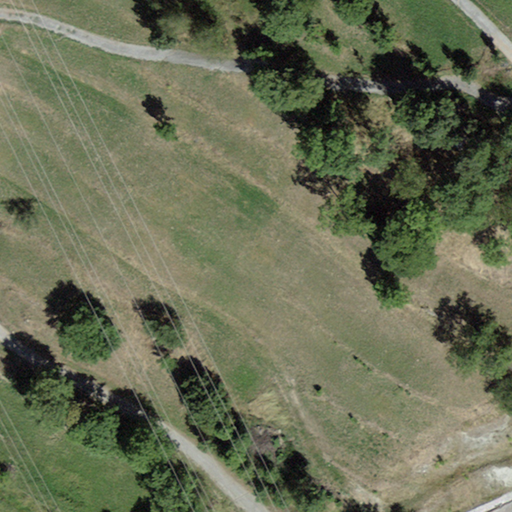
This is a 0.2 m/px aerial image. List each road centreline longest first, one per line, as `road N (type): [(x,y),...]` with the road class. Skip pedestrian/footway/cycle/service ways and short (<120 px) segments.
road 1 (track): [(0,18),(118,53),(377,90),(445,86),(481,106),(501,104),(511,92)]
road 2 (track): [(261,511),(115,405),(0,339)]
